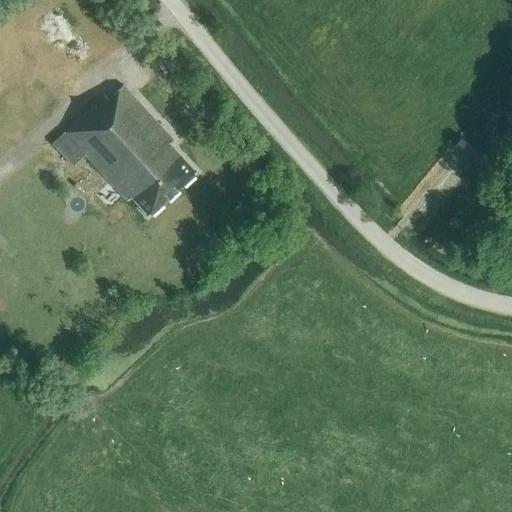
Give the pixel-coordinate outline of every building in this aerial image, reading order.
[(149,216),(196,172),(170,144),(174,140),(124,85),(109,99),(106,95),(53,142),(74,164),(86,154),(128,200),(132,196),(149,216)] [(38,113),(19,95),(11,87),(0,97),(9,106),(28,123),(38,113)] [(26,124),(8,107),(0,115),(0,132),(10,141),(26,124)] [(464,138),(457,147),(472,159),(479,150),(464,138)] [(65,184),(76,174),(54,149),(42,159),(65,184)] [(54,175),(35,156),(7,184),(26,203),(54,175)]
